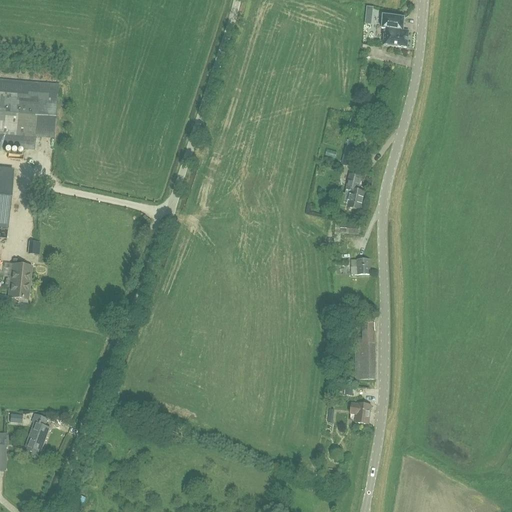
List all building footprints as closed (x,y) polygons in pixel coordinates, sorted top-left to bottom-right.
[(386,30),(385,46),(407,49),(408,32),(403,32),(404,19),(383,16),(382,29),(386,30)] [(0,150),(34,153),(36,136),(40,84),(0,80),(0,150)] [(342,166),(343,166),(354,170),(358,151),(348,148),(347,148),(342,166)] [(351,191),(350,197),(342,195),(339,206),(347,208),(361,211),(365,194),(358,192),(361,177),(349,175),(346,190),(351,191)] [(10,186),(0,185),(0,228),(7,229),(10,186)] [(341,234),(358,235),(359,225),(341,224),(341,225),(335,224),(334,241),(340,242),(341,234)] [(357,260),(357,275),(370,275),(370,260),(357,260)] [(19,266),(12,265),(9,298),(28,300),(31,267),(25,267),(25,265),(19,264),(19,266)] [(353,341),(354,380),(374,380),(374,344),(372,315),(360,316),(361,341),(353,341)] [(351,404),(350,415),(356,416),(355,424),(369,425),(371,406),(351,404)] [(34,422),(35,423),(26,447),(40,453),(49,428),(47,427),(49,420),(36,415),(34,422)]
